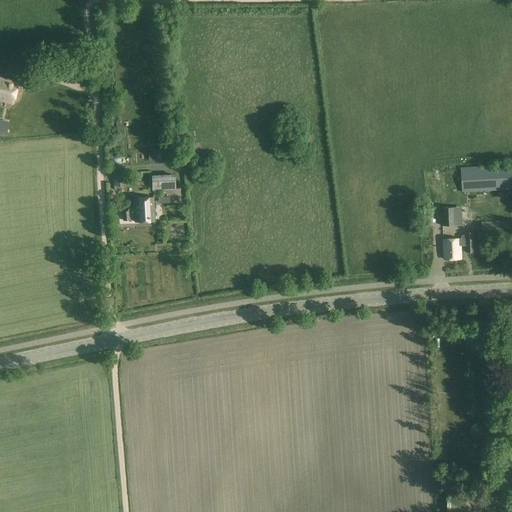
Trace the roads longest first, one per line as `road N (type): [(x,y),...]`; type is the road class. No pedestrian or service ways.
road 1 (track): [(244,0),(91,3),(110,328)]
road 2 (tertiary): [(112,341),(316,307),(511,291)]
road 3 (unclassified): [(126,511),(112,341)]
